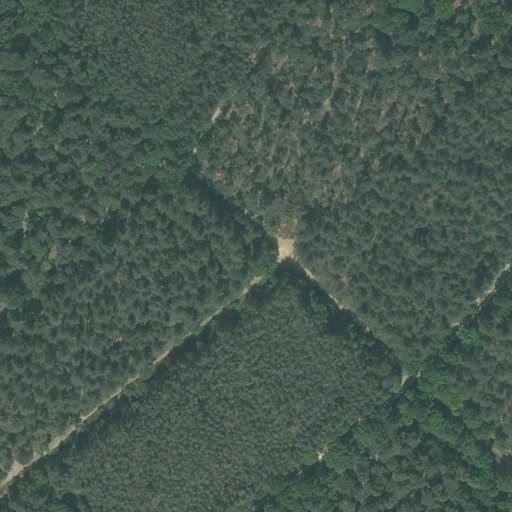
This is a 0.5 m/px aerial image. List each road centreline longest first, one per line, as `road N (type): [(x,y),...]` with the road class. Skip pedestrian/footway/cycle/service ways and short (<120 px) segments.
road 1 (track): [(511,261),(364,412),(235,511)]
road 2 (track): [(288,252),(20,475)]
road 3 (track): [(416,375),(191,163)]
road 4 (track): [(191,163),(298,0)]
